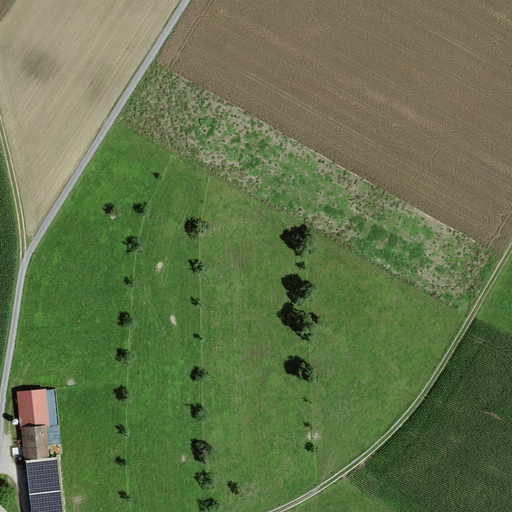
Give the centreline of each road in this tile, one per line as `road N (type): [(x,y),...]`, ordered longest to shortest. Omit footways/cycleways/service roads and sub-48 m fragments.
road 1 (track): [(187,0),(29,254),(0,416)]
road 2 (track): [(511,248),(397,425),(359,461),(278,511)]
road 3 (track): [(0,123),(23,235),(21,279)]
